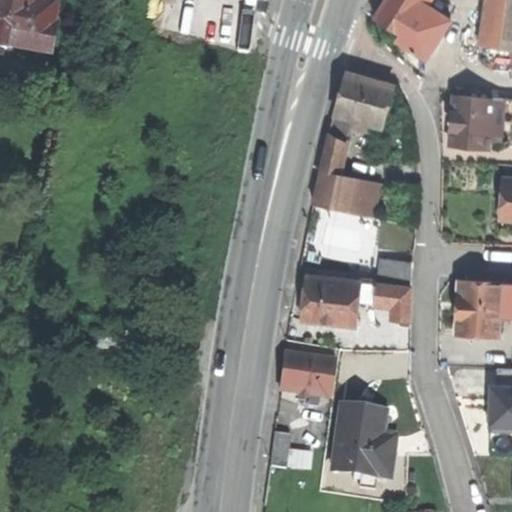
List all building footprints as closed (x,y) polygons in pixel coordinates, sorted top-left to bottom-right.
[(0,0),(0,46),(49,55),(56,20),(51,19),(55,1),(48,0),(0,0)] [(403,33),(407,35),(416,19),(427,0),(387,0),(377,17),(403,33)] [(435,0),(427,0),(416,19),(422,22),(433,3),(435,0)] [(511,0),(488,0),(484,45),(511,48),(511,0)] [(454,16),(433,3),(422,22),(443,34),(454,16)] [(422,22),(416,19),(407,35),(403,33),(399,39),(413,47),(430,58),(431,57),(444,35),(443,34),(422,22)] [(433,57),(431,57),(430,58),(413,47),(407,58),(426,74),(433,57)] [(342,94),(337,113),(386,127),(397,87),(348,73),(342,94)] [(498,98),(458,94),(456,120),(453,145),(493,148),(494,139),(496,118),(496,113),(498,98)] [(498,97),(498,98),(496,113),(506,114),(507,97),(498,97)] [(504,119),(496,118),(494,139),(502,140),(504,119)] [(332,134),(316,204),(334,208),(334,207),(340,179),(348,143),(332,134)] [(358,183),(340,179),(334,207),(352,211),(358,183)] [(376,217),(382,189),(358,183),(352,211),(376,217)] [(384,260),(381,284),(403,286),(415,287),(415,263),(384,260)] [(365,282),(310,276),(307,300),(305,319),(360,325),(363,302),(365,282)] [(461,304),(459,332),(502,335),(503,303),(505,282),(462,280),(461,304)] [(376,283),(365,282),(363,302),(379,304),(379,302),(380,296),(375,295),(376,283)] [(511,282),(505,282),(503,303),(511,303),(511,282)] [(403,286),(381,284),(380,296),(379,302),(401,304),(403,286)] [(415,287),(403,286),(401,304),(400,320),(414,321),(415,287)] [(322,397),(333,399),(339,360),(287,353),(284,373),(282,392),(310,395),(322,397)] [(483,426),(511,425),(511,366),(495,367),(495,382),(482,382),(483,426)] [(320,407),(322,397),(310,395),(309,406),(320,407)] [(389,413),(344,407),(335,470),(364,474),(362,488),(378,491),(380,477),(392,479),(396,454),(383,452),(386,434),(389,413)] [(276,433),(273,458),(288,460),(292,435),(276,433)] [(315,452),(313,471),(324,472),(326,453),(315,452)] [(273,458),(272,466),(287,468),(288,460),(273,458)] [(266,507),(293,511),(299,469),(287,468),(272,466),(269,487),(266,507)] [(313,471),(299,469),(293,511),(304,511),(318,511),(324,472),(313,471)]
